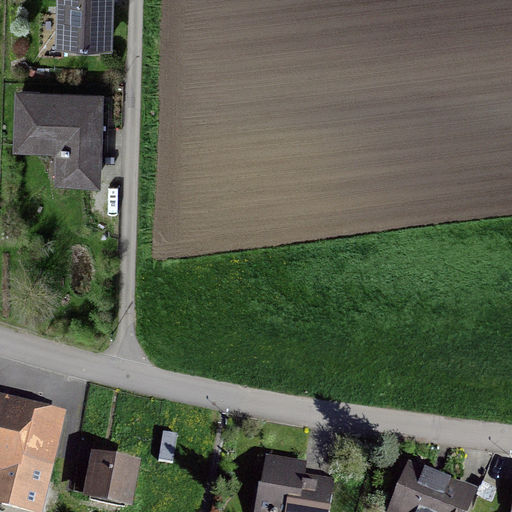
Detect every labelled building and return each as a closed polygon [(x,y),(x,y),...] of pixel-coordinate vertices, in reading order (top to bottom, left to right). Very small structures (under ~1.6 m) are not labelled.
[(107,0),(62,0),(61,42),(106,44),(107,0)] [(20,95),(18,146),(61,148),(61,151),(63,151),(62,179),(95,181),(97,106),(62,104),(63,97),(20,95)] [(0,413),(0,459),(11,462),(1,504),(33,511),(35,511),(48,455),(23,449),(30,420),(0,413)] [(172,463),(177,435),(163,433),(158,461),(172,463)] [(135,467),(95,459),(88,496),(128,504),(135,467)] [(326,511),(328,504),(291,498),(292,493),(300,494),(303,490),(303,484),(298,481),(299,475),(302,476),(303,468),(271,463),(266,490),(260,489),(256,511),(326,511)] [(466,511),(473,495),(447,484),(445,487),(424,478),(425,475),(409,468),(393,505),(409,511),(466,511)]
